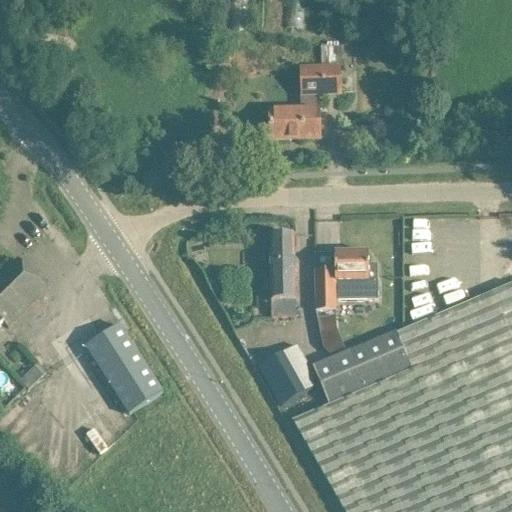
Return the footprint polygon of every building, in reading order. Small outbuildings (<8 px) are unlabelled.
[(321,52),(321,71),(345,70),(345,51),(321,52)] [(302,113),(271,114),(271,142),(319,141),(318,96),(339,95),(338,71),(301,72),(302,103),(301,103),(302,113)] [(295,237),(270,237),(272,320),(296,320),(295,237)] [(369,275),(369,255),(335,255),(335,275),(335,285),(356,285),(356,302),(357,302),(357,311),(369,311),(369,275)] [(18,261),(0,279),(0,328),(4,325),(8,330),(49,290),(18,261)] [(511,511),(511,286),(369,348),(347,356),(335,360),(312,369),(328,406),(310,414),(293,424),(343,511),(511,511)] [(120,328),(86,350),(129,417),(163,395),(120,328)] [(337,331),(320,334),(323,349),(335,360),(347,356),(337,331)] [(297,348),(259,369),(282,409),(319,388),(297,348)] [(29,393),(46,375),(37,366),(20,383),(29,393)]
